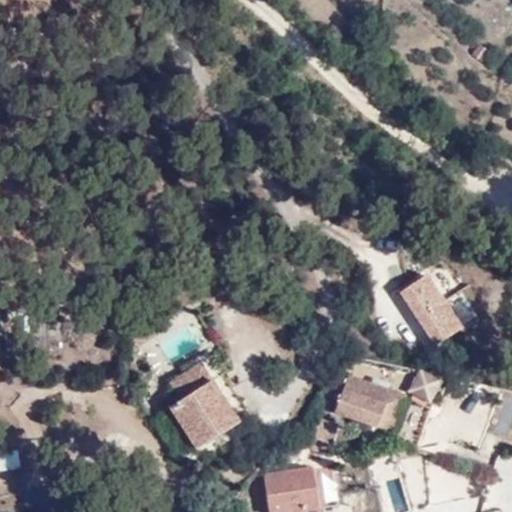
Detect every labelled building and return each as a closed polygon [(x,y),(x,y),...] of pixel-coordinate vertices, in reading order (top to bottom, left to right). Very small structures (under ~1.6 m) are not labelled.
[(426,276),(400,293),(435,346),(461,328),(426,276)] [(196,451),(240,424),(201,364),(169,384),(180,402),(169,409),(196,451)] [(436,408),(444,393),(414,376),(406,391),(436,408)] [(345,394),(338,414),(392,432),(403,398),(370,386),(350,380),(345,394)] [(323,420),(316,453),(335,455),(344,424),(323,420)] [(19,450),(0,450),(0,473),(19,473),(19,450)] [(269,491),(274,511),(316,511),(337,506),(328,476),(269,491)] [(413,511),(405,479),(384,485),(391,511),(413,511)] [(25,510),(48,509),(47,490),(24,492),(25,510)]
